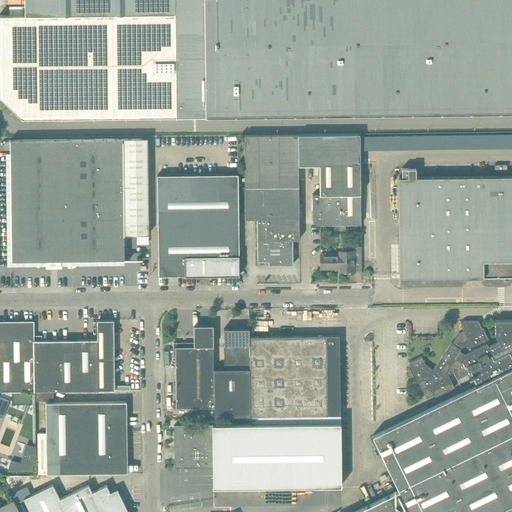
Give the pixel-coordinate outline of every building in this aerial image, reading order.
[(511,0),(24,0),(24,6),(9,6),(9,15),(0,14),(0,97),(22,118),(176,116),(511,112),(511,0)] [(511,133),(370,135),(370,144),(369,144),(369,148),(497,147),(497,154),(511,153),(511,133)] [(298,134),(244,135),(245,219),(257,219),(257,240),(257,261),(268,261),(268,265),(292,265),(292,239),(299,239),(298,134)] [(319,164),(320,190),(313,190),(314,194),(313,194),(313,221),(317,225),(361,224),(360,164),(360,134),(298,134),(298,164),(319,164)] [(124,259),(124,235),(148,234),(147,138),(10,140),(11,261),(129,260),(129,259),(124,259)] [(511,176),(438,177),(416,177),(416,168),(401,168),(401,178),(399,178),(399,210),(399,220),(394,220),(394,228),(399,228),(400,279),(511,277),(511,176)] [(158,276),(239,275),(238,174),(157,175),(158,276)] [(361,271),(361,246),(354,246),(354,251),(339,251),(339,254),(320,254),(320,268),(340,268),(340,271),(342,271),(342,272),(344,274),(350,274),(352,272),(352,271),(361,271)] [(495,335),(497,341),(498,343),(491,347),(490,345),(478,321),(464,321),(460,323),(465,334),(462,336),(460,339),(459,338),(456,342),(457,343),(456,345),(451,342),(432,370),(425,364),(421,357),(408,363),(426,398),(434,394),(435,397),(454,388),(447,375),(453,372),(456,379),(467,374),(469,379),(472,378),(476,385),(511,367),(511,319),(494,320),(495,335)] [(0,321),(0,391),(114,390),(114,385),(114,376),(113,320),(97,320),(97,340),(42,340),(42,335),(34,335),(33,321),(0,321)] [(213,407),(213,369),(213,325),(193,326),(194,342),(173,343),(173,358),(175,357),(176,407),(185,407),(185,411),(195,411),(195,407),(213,407)] [(249,328),(223,329),(224,369),(213,369),(213,407),(214,417),(250,416),(249,336),(249,328)] [(340,415),(339,335),(249,336),(250,416),(340,415)] [(511,511),(511,367),(476,385),(372,436),(398,490),(353,511),(511,511)] [(53,391),(42,391),(42,401),(53,401),(53,391)] [(0,416),(2,417),(8,401),(0,398),(0,416)] [(126,402),(124,402),(45,403),(46,474),(127,473),(126,402)] [(250,426),(212,426),(212,427),(174,427),(174,450),(174,461),(175,468),(213,468),(213,487),(341,486),(340,415),(250,416),(250,426)] [(8,472),(31,472),(36,455),(35,447),(26,444),(20,463),(11,461),(8,472)] [(23,499),(24,500),(29,511),(128,511),(117,488),(110,492),(106,485),(92,492),(89,484),(60,498),(53,484),(23,499)] [(383,487),(386,492),(392,489),(390,484),(383,487)] [(18,511),(13,500),(0,506),(0,511),(18,511)]
